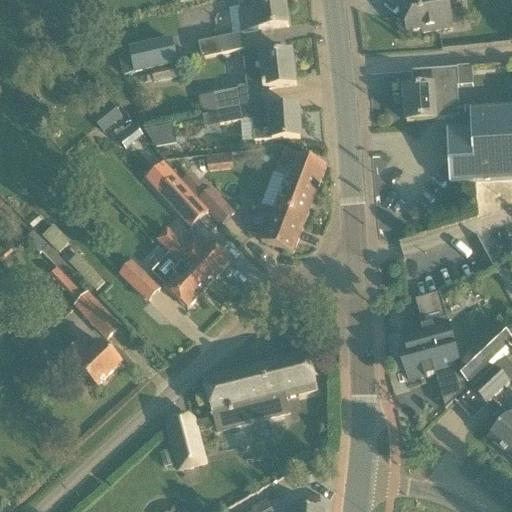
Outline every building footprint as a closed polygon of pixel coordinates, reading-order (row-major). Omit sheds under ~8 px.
[(240,35),(269,31),(288,28),(284,0),(259,0),(251,1),(251,3),(237,6),(240,26),(239,26),(240,35)] [(447,0),(409,0),(402,1),(407,34),(422,31),(423,35),(452,30),(447,0)] [(202,61),(245,52),(241,35),(198,45),(202,61)] [(135,77),(152,73),(178,67),(173,41),(129,50),(129,52),(118,55),(123,78),(135,76),(135,77)] [(261,59),(243,62),(245,75),(247,91),(262,89),(262,91),(295,87),(292,56),(261,59)] [(182,67),(178,67),(152,73),(155,86),(184,79),(182,67)] [(406,123),(427,122),(457,120),(460,117),(457,89),(458,89),(457,71),(432,73),(433,90),(424,90),(404,91),(404,92),(405,92),(406,123)] [(241,107),(238,92),(198,100),(202,118),(203,117),(203,116),(241,107)] [(104,135),(123,119),(110,103),(91,119),(104,135)] [(203,116),(203,117),(206,133),(220,130),(220,127),(244,122),(241,107),(203,116)] [(511,110),(490,112),(470,113),(471,124),(471,131),(460,132),(447,132),(449,158),(450,186),(474,184),(511,182),(511,110)] [(254,144),(271,143),(300,141),(298,111),(270,113),(270,115),(252,116),(253,128),(254,144)] [(134,127),(128,131),(138,143),(143,138),(134,127)] [(169,128),(144,132),(147,151),(172,146),(169,128)] [(293,256),(326,168),(285,152),(276,176),(286,179),(274,211),(259,205),(248,235),(262,240),(261,244),(293,256)] [(229,159),(203,161),(204,174),(231,171),(229,159)] [(209,215),(191,195),(176,179),(159,194),(191,230),(209,215)] [(207,194),(198,203),(209,215),(209,214),(222,228),(235,217),(211,191),(207,194)] [(42,239),(59,257),(70,246),(54,228),(42,239)] [(194,241),(187,249),(167,231),(156,243),(176,261),(175,262),(206,291),(232,263),(218,249),(210,242),(203,250),(194,241)] [(69,266),(97,294),(105,285),(77,257),(69,266)] [(206,291),(175,262),(173,260),(155,279),(164,286),(162,288),(187,312),(206,291)] [(132,265),(120,277),(149,304),(160,292),(132,265)] [(57,271),(50,278),(78,306),(85,299),(70,284),(57,271)] [(408,349),(401,351),(410,383),(421,380),(424,379),(425,381),(436,378),(438,385),(445,412),(470,387),(471,386),(463,378),(462,377),(464,377),(471,371),(467,359),(467,357),(466,358),(466,359),(464,359),(458,361),(439,296),(415,302),(423,330),(421,331),(421,333),(405,337),(408,349)] [(78,306),(76,308),(107,342),(119,330),(88,297),(85,299),(78,306)] [(463,378),(471,386),(511,347),(511,341),(499,328),(467,357),(467,359),(471,371),(464,377),(462,377),(463,378)] [(121,366),(107,351),(101,345),(91,355),(79,343),(66,356),(97,389),(121,366)] [(326,442),(313,394),(317,393),(307,354),(255,368),(203,381),(213,420),(250,411),(254,426),(273,421),(289,417),(297,449),(326,442)] [(509,384),(501,376),(510,368),(505,362),(473,392),(486,406),(509,384)] [(511,460),(511,418),(509,416),(488,440),(511,460)] [(179,473),(198,468),(204,467),(192,422),(167,428),(179,473)] [(251,511),(271,511),(262,496),(248,505),(251,511)]
